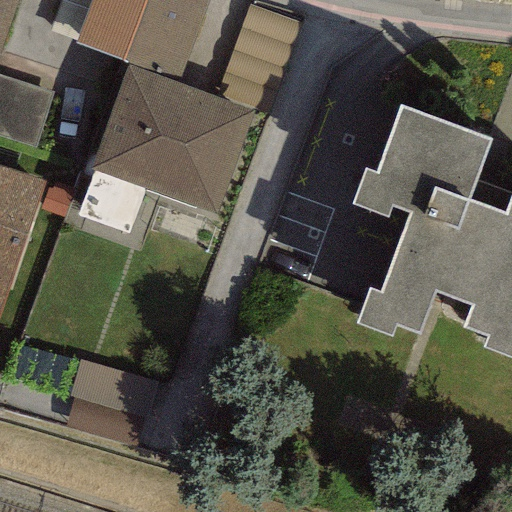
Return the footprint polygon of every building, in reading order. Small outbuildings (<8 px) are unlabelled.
[(0,0),(0,46),(16,0),(0,0)] [(88,0),(72,44),(124,65),(176,84),(206,0),(88,0)] [(299,24),(247,5),(214,98),(252,111),(266,116),(299,24)] [(176,84),(124,65),(87,169),(215,215),(252,111),(214,98),(176,84)] [(52,93),(0,75),(0,137),(33,149),(52,93)] [(511,196),(504,214),(466,200),(488,140),(400,107),(375,174),(363,169),(350,205),(385,218),(389,206),(408,213),(378,294),(366,290),(354,324),(390,337),(394,325),(417,333),(433,291),(470,304),(461,327),(486,336),(481,349),(511,360),(511,196)] [(0,315),(44,182),(0,167),(0,315)] [(154,383),(77,361),(66,397),(71,398),(139,418),(143,419),(154,383)] [(131,446),(139,418),(71,398),(63,426),(131,446)]
